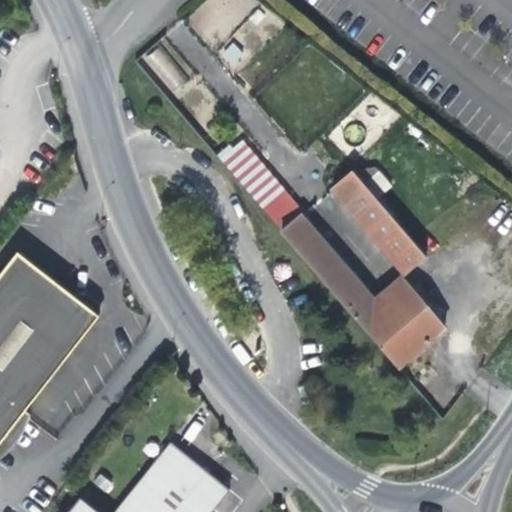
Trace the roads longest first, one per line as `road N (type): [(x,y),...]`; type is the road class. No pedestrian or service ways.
road 1 (unclassified): [(54,0),(128,219),(162,289),(228,385),(361,511)]
road 2 (unknown): [(376,0),(511,110)]
road 3 (secondary): [(511,421),(422,502)]
